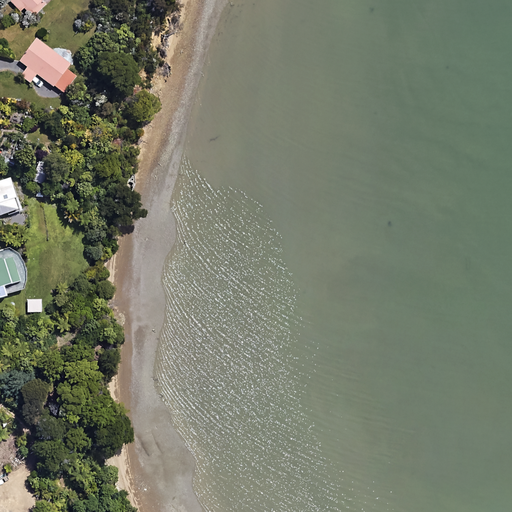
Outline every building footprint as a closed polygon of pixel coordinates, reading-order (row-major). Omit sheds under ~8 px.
[(9,0),(28,18),(46,0),(9,0)] [(84,69),(37,33),(18,59),(27,66),(23,71),(33,79),(38,74),(65,95),(84,69)] [(0,201),(22,205),(12,172),(0,176),(0,201)] [(25,214),(9,220),(12,231),(29,226),(25,214)] [(1,278),(19,274),(13,246),(0,248),(0,286),(3,286),(1,278)] [(41,298),(27,299),(28,311),(41,311),(41,298)]
